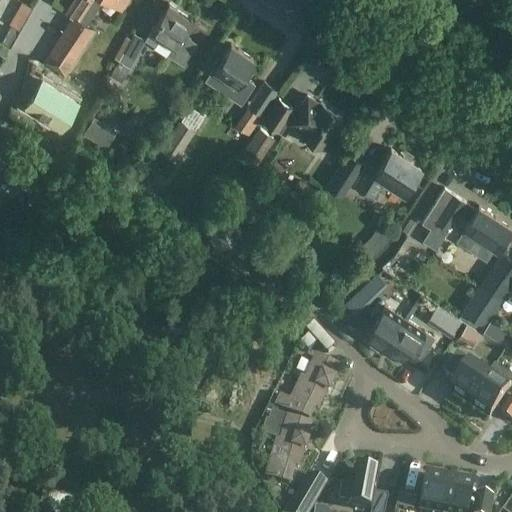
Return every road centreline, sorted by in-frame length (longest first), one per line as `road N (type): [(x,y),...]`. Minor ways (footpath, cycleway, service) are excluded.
road 1 (residential): [(358,361),(321,318),(389,253),(470,129)]
road 2 (secondary): [(470,129),(271,0)]
road 3 (residential): [(358,361),(359,394),(339,443),(462,456)]
road 4 (residential): [(462,456),(430,412),(358,361)]
